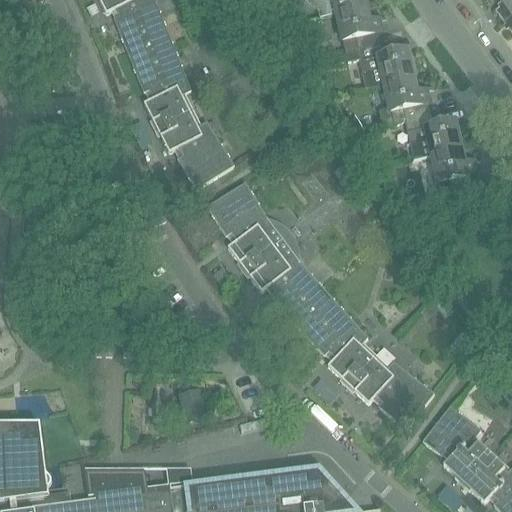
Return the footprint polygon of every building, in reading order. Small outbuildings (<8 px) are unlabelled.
[(114,22),(129,59),(170,41),(153,0),(97,0),(106,17),(116,12),(119,19),(114,22)] [(304,0),(305,1),(306,2),(308,5),(313,9),(315,10),(316,12),(317,13),(318,15),(320,19),(319,19),(320,20),(336,17),(366,10),(363,0),(304,0)] [(511,17),(511,0),(497,0),(503,7),(495,13),(503,24),(511,17)] [(336,17),(345,55),(384,46),(380,28),(377,29),(376,24),(385,22),(385,21),(369,24),(366,10),(336,17)] [(511,17),(503,24),(511,34),(511,33),(511,17)] [(144,107),(156,131),(190,114),(182,99),(191,94),(170,41),(129,59),(144,96),(149,94),(153,102),(144,107)] [(362,75),(366,93),(384,89),(383,88),(413,81),(407,54),(387,58),(384,46),(345,55),(348,65),(359,63),(362,75)] [(246,58),(256,71),(263,66),(253,52),(246,58)] [(265,83),(275,96),(282,91),(272,77),(265,83)] [(392,127),(404,124),(432,118),(428,99),(425,100),(424,95),(433,93),(433,92),(416,96),(413,81),(383,88),(384,89),(389,112),(379,114),(382,129),(392,127)] [(190,114),(156,131),(169,156),(178,151),(182,159),(177,162),(196,193),(234,169),(207,125),(197,130),(190,114)] [(414,163),(432,159),(461,153),(455,125),(435,129),(432,118),(404,124),(409,146),(410,145),(414,163)] [(432,159),(440,198),(460,193),(480,189),(475,171),(472,171),(471,166),(480,164),(480,163),(464,167),(461,153),(432,159)] [(335,176),(345,189),(353,183),(343,170),(335,176)] [(284,230),(278,226),(272,230),(245,186),(207,210),(226,241),(231,237),(236,244),(228,251),(244,273),(292,238),(289,235),(284,230)] [(354,201),(364,214),(372,208),(361,195),(354,201)] [(294,240),(292,238),(244,273),(261,295),(270,289),(275,296),(270,300),(297,330),(331,300),(293,258),(299,254),(297,247),(294,240)] [(416,283),(426,296),(434,290),(423,277),(416,283)] [(328,369),(348,388),(373,361),(361,349),(368,341),(331,300),(297,330),(324,360),(329,356),(335,361),(328,369)] [(435,308),(445,321),(452,315),(442,302),(435,308)] [(95,359),(112,359),(112,340),(95,340),(95,359)] [(123,360),(139,360),(140,340),(123,340),(123,360)] [(373,361),(348,388),(368,407),(376,400),(382,405),(378,410),(406,433),(434,397),(393,365),(386,373),(373,361)] [(201,415),(213,412),(206,385),(194,388),(201,415)] [(450,410),(422,445),(442,460),(445,455),(451,461),(443,469),(456,482),(464,488),(491,460),(474,444),(481,434),(450,410)] [(271,413),(236,418),(239,439),(273,434),(271,413)] [(0,511),(342,511),(341,508),(339,502),(336,498),(334,494),(331,490),(318,476),(302,478),(302,475),(169,493),(168,488),(148,491),(145,474),(144,474),(144,475),(87,475),(87,472),(85,473),(88,499),(94,498),(94,502),(56,507),(55,499),(70,497),(70,496),(48,499),(48,493),(65,491),(65,490),(47,492),(47,491),(48,488),(50,485),(50,482),(50,481),(49,479),(45,475),(39,428),(0,428),(0,511)] [(491,460),(464,488),(471,495),(484,507),(484,508),(492,499),(498,504),(493,508),(496,511),(511,511),(511,471),(508,476),(491,460)]
